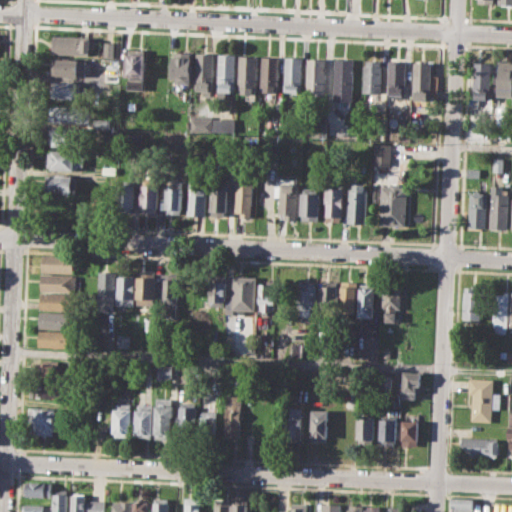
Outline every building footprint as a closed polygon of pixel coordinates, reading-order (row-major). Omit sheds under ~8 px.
[(52,35),(90,37),(89,54),(51,52),(52,35)] [(105,41),(115,42),(114,57),(104,57),(105,41)] [(123,49),(144,50),(142,89),(127,89),(127,75),(121,75),(123,49)] [(172,51),(192,52),(190,93),(175,92),(176,78),(171,77),(172,51)] [(195,52),(213,52),(212,96),(202,96),(202,90),(194,90),(195,52)] [(218,54),(235,54),(234,90),(225,90),(225,103),(216,103),(218,54)] [(239,55),(257,55),(256,94),(241,93),(241,88),(238,88),(239,55)] [(261,55),(279,56),(278,92),(263,92),(263,86),(260,86),(261,55)] [(284,56),(302,56),(301,92),(283,92),(284,56)] [(307,58),(326,58),(326,95),(306,95),(307,58)] [(334,58),(354,58),(353,102),(333,102),(334,58)] [(53,59),(85,61),(85,76),(52,74),(53,59)] [(363,60),(382,60),(381,93),(363,93),(363,60)] [(388,60),(406,61),(405,91),(387,90),(388,60)] [(498,60),(511,60),(511,97),(497,96),(498,60)] [(413,62),(431,62),(431,99),(412,99),(413,62)] [(472,62),(490,62),(490,99),(471,98),(472,62)] [(105,63),(117,64),(116,81),(104,80),(105,63)] [(52,80),(84,82),(83,101),(51,99),(52,80)] [(53,104),(84,105),(84,124),(52,123),(53,104)] [(191,114),(210,115),(210,131),(190,131),(191,114)] [(214,118),(213,132),(234,132),(234,119),(214,118)] [(313,120),(326,121),(325,138),(312,137),(313,120)] [(50,128),(84,130),(83,147),(50,146),(50,128)] [(373,143),(390,143),(389,165),(372,164),(373,143)] [(49,150),(85,151),(84,166),(78,166),(77,170),(49,169),(49,150)] [(493,157),(508,158),(507,172),(493,171),(493,157)] [(467,167),(481,168),(480,177),(466,176),(467,167)] [(47,175),(77,176),(76,193),(46,193),(47,175)] [(275,176),(297,177),(295,220),(285,219),(285,214),(278,213),(279,196),(275,196),(275,176)] [(142,178),(158,178),(157,213),(141,213),(142,178)] [(166,183),(172,183),(172,178),(183,179),(182,215),(165,214),(166,183)] [(119,184),(124,184),(124,180),(135,180),(134,212),(118,212),(119,184)] [(190,180),(206,181),(205,216),(189,215),(190,180)] [(211,181),(230,181),(229,211),(225,211),(225,216),(213,216),(214,210),(210,210),(211,181)] [(236,181),(255,182),(254,217),(241,217),(241,212),(235,212),(236,181)] [(348,182),(366,183),(365,221),(347,220),(348,182)] [(491,184),(489,228),(508,228),(509,193),(502,193),(503,185),(491,184)] [(381,185),(407,185),(405,223),(380,223),(381,185)] [(325,186),(344,186),(343,221),(324,221),(325,186)] [(302,188),(320,189),(319,220),(301,219),(302,188)] [(470,192),(486,192),(485,227),(469,227),(470,192)] [(44,254),(78,256),(77,267),(74,267),(73,273),(43,271),(44,254)] [(99,270),(116,271),(115,310),(97,309),(99,270)] [(162,272),(179,273),(177,317),(161,316),(162,272)] [(42,274),(77,275),(77,291),(42,290),(42,274)] [(210,274),(227,275),(225,310),(209,309),(210,274)] [(119,276),(118,304),(134,305),(135,276),(119,276)] [(233,276),(232,313),(247,314),(247,310),(254,311),(255,276),(233,276)] [(138,277),(137,304),(156,304),(156,277),(138,277)] [(299,280),(316,281),(315,315),(302,314),(302,307),(298,307),(299,280)] [(324,280),(339,281),(337,313),(322,313),(324,280)] [(342,280),(341,311),(356,312),(357,281),(342,280)] [(361,282),(375,283),(374,317),(360,316),(361,282)] [(260,283),(276,283),(275,312),(260,312),(260,283)] [(383,284),(402,284),(401,307),(396,307),(396,322),(386,321),(386,308),(382,308),(383,284)] [(465,286),(476,286),(476,291),(483,292),(482,319),(464,319),(465,286)] [(42,292),(78,294),(77,310),(41,308),(42,292)] [(491,293),(507,293),(506,333),(492,332),(493,313),(491,313),(491,293)] [(41,311),(73,313),(72,328),(40,327),(41,311)] [(40,329),(72,331),(71,347),(39,345),(40,329)] [(118,334),(131,334),(131,348),(117,347),(118,334)] [(293,343),(303,344),(303,356),(293,356),(293,343)] [(459,348),(477,348),(476,363),(459,362),(459,348)] [(34,361),(60,363),(59,367),(65,367),(64,379),(33,377),(34,361)] [(158,364),(173,365),(173,379),(158,378),(158,364)] [(402,371),(423,371),(423,391),(418,391),(418,398),(401,398),(402,371)] [(378,375),(392,375),(391,389),(378,389),(378,375)] [(469,378),(494,378),(494,392),(501,392),(500,409),(492,408),(492,421),(472,420),(472,393),(469,393),(469,378)] [(32,383),(66,384),(65,399),(31,397),(32,383)] [(227,395),(241,396),(240,435),(226,435),(227,395)] [(156,398),(172,398),(171,405),(174,405),(173,438),(155,437),(156,398)] [(89,430),(91,406),(97,407),(97,400),(111,401),(109,431),(89,430)] [(180,402),(196,402),(195,436),(179,435),(180,402)] [(113,432),(114,408),(117,408),(117,403),(130,403),(130,408),(133,408),(132,433),(113,432)] [(137,403),(153,404),(152,437),(135,436),(137,403)] [(34,406),(57,407),(56,435),(32,434),(34,406)] [(285,406),(300,406),(299,416),(304,417),(304,440),(284,440),(285,406)] [(312,408),(330,408),(329,442),(311,442),(312,408)] [(202,411),(216,411),(216,437),(201,437),(202,411)] [(358,415),(376,415),(375,444),(357,444),(358,415)] [(381,415),(398,416),(397,443),(380,443),(381,415)] [(402,419),(419,420),(419,445),(401,445),(402,419)] [(460,435),(499,437),(499,458),(460,456),(460,435)] [(23,480),(52,482),(52,497),(22,495),(23,480)] [(54,488),(53,511),(67,511),(69,489),(54,488)] [(70,511),(72,492),(85,493),(85,500),(105,501),(104,511),(70,511)] [(450,511),(451,496),(475,497),(474,511),(450,511)] [(184,511),(185,497),(200,498),(200,511),(184,511)] [(214,511),(214,498),(228,499),(228,511),(214,511)] [(232,511),(233,504),(237,504),(237,498),(250,498),(249,511),(232,511)] [(112,511),(113,499),(130,500),(129,511),(112,511)] [(132,511),(133,500),(148,501),(147,511),(132,511)] [(152,511),(153,502),(169,502),(168,511),(152,511)] [(291,511),(291,502),(307,502),(307,511),(291,511)] [(339,511),(340,504),(321,503),(321,511),(339,511)]
